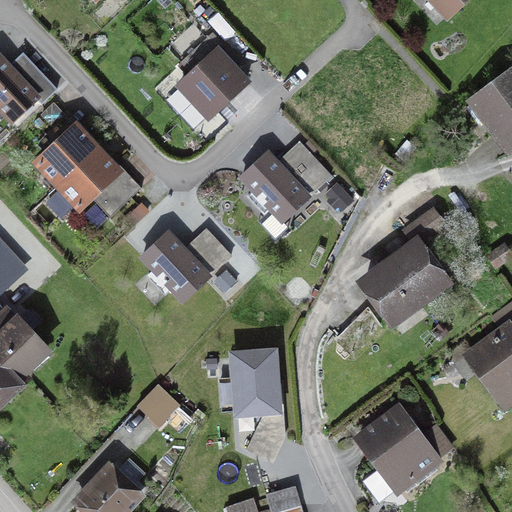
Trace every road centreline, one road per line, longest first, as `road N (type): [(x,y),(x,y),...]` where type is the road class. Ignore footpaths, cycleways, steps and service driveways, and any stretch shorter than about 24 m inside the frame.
road 1 (residential): [(0,10),(183,189),(367,18)]
road 2 (residential): [(348,511),(310,421),(305,364),(312,332),(355,246),(382,212),(420,186),(464,180)]
